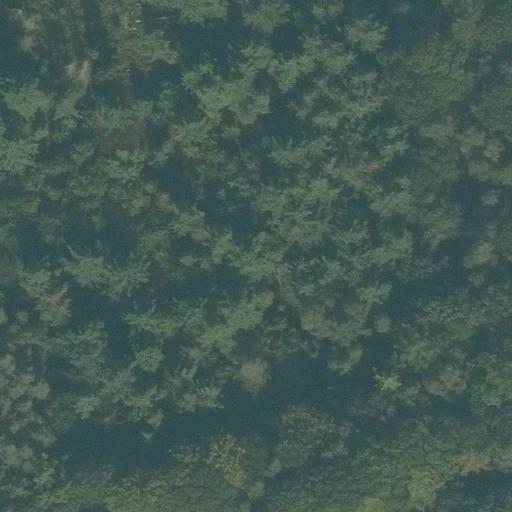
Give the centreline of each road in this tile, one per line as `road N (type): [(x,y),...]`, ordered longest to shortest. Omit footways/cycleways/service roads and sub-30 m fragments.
road 1 (track): [(450,0),(476,390),(502,511)]
road 2 (track): [(281,511),(511,366)]
